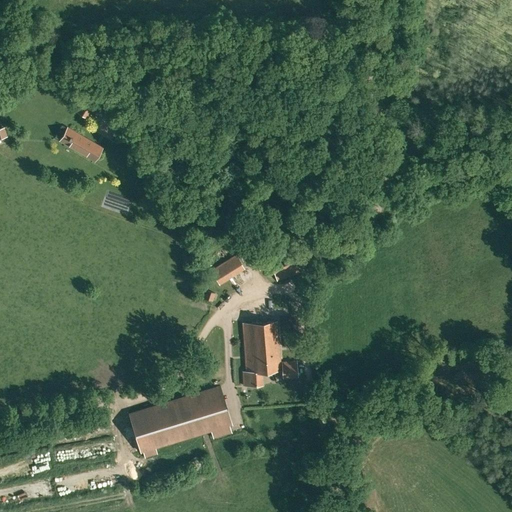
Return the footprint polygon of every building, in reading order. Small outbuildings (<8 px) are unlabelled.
[(77,111),(88,117),(98,100),(87,93),(77,111)] [(67,128),(67,129),(73,133),(71,136),(70,135),(68,139),(69,140),(67,144),(65,143),(95,160),(102,148),(67,128)] [(268,255),(270,261),(277,281),(300,273),(294,257),(304,253),(301,243),(290,247),(268,255)] [(261,269),(270,266),(266,257),(257,260),(261,269)] [(243,323),(248,386),(263,385),(262,371),(281,370),(277,321),(243,323)] [(282,361),(283,378),(298,377),(297,360),(282,361)] [(130,415),(141,451),(143,450),(144,456),(157,452),(155,446),(211,430),(213,437),(231,432),(229,424),(231,423),(220,388),(130,415)]
